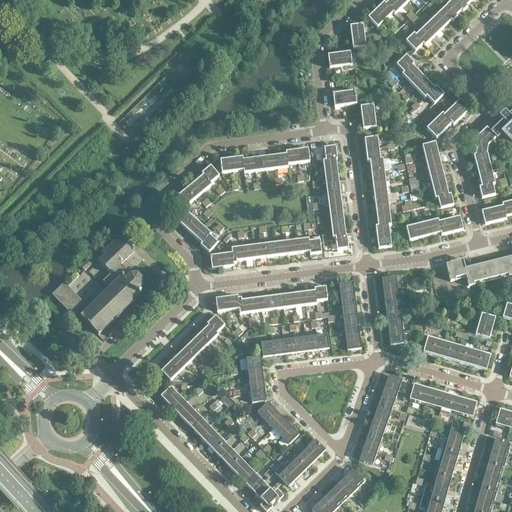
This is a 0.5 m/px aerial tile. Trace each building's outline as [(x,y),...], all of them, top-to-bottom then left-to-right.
[(403,8),(394,0),(391,0),(386,5),(385,6),(393,14),(395,16),(403,8)] [(410,1),(409,0),(394,0),(403,8),(410,1)] [(462,13),(468,8),(467,7),(470,4),(465,0),(453,0),(453,1),(452,1),(451,2),(450,3),(446,7),(439,14),(448,24),(451,22),(452,23),(458,17),(457,16),(459,14),(461,12),(462,13)] [(393,14),(385,6),(386,5),(384,4),(376,11),(385,21),(393,14)] [(385,21),(376,11),(368,19),(377,29),(385,21)] [(448,24),(439,14),(431,22),(441,32),(448,24)] [(441,32),(431,22),(423,29),(433,39),(441,32)] [(364,37),(363,26),(352,27),(351,25),(350,26),(350,27),(351,39),(364,37)] [(433,39),(423,29),(416,37),(423,45),(425,47),(433,39)] [(423,45),(416,37),(414,35),(406,43),(415,53),(423,45)] [(366,48),(364,37),(351,39),(353,50),(366,48)] [(352,67),(350,54),(350,53),(339,55),(341,68),(352,67)] [(341,68),(339,55),(329,56),(329,54),(327,54),(329,70),(341,68)] [(412,67),(414,65),(406,56),(396,66),(404,74),(412,66),(412,67)] [(420,74),(412,67),(412,66),(404,74),(402,76),(410,84),(420,74)] [(388,74),(394,80),(396,78),(395,77),(399,73),(395,68),(388,74)] [(417,91),(427,82),(420,74),(410,84),(417,91)] [(435,90),(434,89),(427,82),(417,91),(425,100),(427,98),(426,98),(435,90)] [(434,106),(444,96),(436,88),(434,89),(435,90),(426,98),(427,98),(434,106)] [(357,106),(355,92),(344,94),(346,107),(357,106)] [(346,107),(344,94),(333,95),(335,110),(336,110),(336,108),(346,107)] [(469,111),(460,101),(452,109),(461,119),(469,111)] [(420,109),(416,104),(411,108),(416,113),(420,109)] [(375,118),(373,107),(373,106),(360,108),(362,119),(375,118)] [(461,119),(452,109),(444,116),(444,117),(452,125),(453,127),(461,119)] [(511,112),(509,116),(505,112),(499,117),(503,121),(511,130),(511,112)] [(452,125),(444,117),(444,116),(443,115),(435,122),(444,132),(452,125)] [(376,129),(375,118),(362,119),(363,132),(365,132),(364,130),(376,129)] [(511,143),(511,130),(503,121),(490,133),(496,139),(498,141),(503,135),(511,144),(511,143)] [(444,132),(435,122),(427,130),(436,140),(444,132)] [(496,139),(490,133),(486,129),(478,137),(488,147),(496,139)] [(487,154),(488,147),(478,137),(470,145),(475,149),(472,153),(473,157),(474,157),(487,154)] [(379,150),(377,138),(364,140),(366,152),(379,150)] [(438,154),(436,144),(422,147),(425,158),(438,154)] [(337,161),(335,148),(324,149),(325,162),(336,161),(337,161)] [(310,163),(308,150),(297,152),(299,165),(310,163)] [(380,161),(380,160),(379,150),(366,152),(367,163),(370,163),(370,162),(380,161)] [(299,165),(297,152),(286,153),(286,156),(288,166),(299,165)] [(441,165),(438,154),(425,158),(427,168),(441,165)] [(490,164),(487,154),(474,157),(476,168),(490,164)] [(286,156),(276,157),(277,170),(288,169),(288,166),(286,156)] [(277,170),(276,157),(264,158),(266,172),(277,170)] [(244,172),(243,161),(243,158),(231,160),(233,173),(244,172)] [(266,172),(264,158),(253,160),(255,173),(266,172)] [(233,173),(231,160),(220,161),(222,175),(233,173)] [(255,173),(253,160),(243,161),(244,172),(244,175),(255,173)] [(384,171),(383,160),(380,160),(380,161),(370,162),(370,163),(371,173),(384,171)] [(338,172),(336,161),(325,162),(323,162),(324,173),(338,172)] [(492,175),(490,164),(476,168),(479,178),(492,175)] [(443,175),(441,165),(427,168),(430,179),(443,175)] [(219,177),(211,167),(202,175),(203,176),(210,185),(211,185),(219,177)] [(386,182),(384,171),(371,173),(372,184),(386,182)] [(339,183),(338,172),(324,173),(326,184),(339,183)] [(446,186),(443,175),(430,179),(433,189),(446,186)] [(495,185),(492,175),(479,178),(481,188),(492,186),(495,185)] [(212,186),(211,185),(210,185),(203,176),(195,183),(204,193),(212,186)] [(387,193),(386,182),(372,184),(374,195),(387,193)] [(204,193),(195,183),(186,190),(195,201),(204,193)] [(340,194),(339,183),(326,184),(327,195),(340,194)] [(448,196),(446,186),(433,189),(435,200),(438,199),(449,196),(448,196)] [(495,196),(492,186),(481,188),(479,188),(482,200),(495,196)] [(195,201),(186,190),(177,198),(184,206),(183,206),(184,207),(185,206),(186,208),(195,201)] [(388,204),(387,193),(374,195),(375,206),(388,204)] [(342,204),(340,194),(327,195),(328,206),(342,204)] [(454,207),(451,196),(451,195),(448,196),(449,196),(438,199),(440,210),(454,207)] [(511,216),(511,202),(502,205),(502,207),(503,207),(505,218),(506,218),(511,216)] [(343,215),(342,204),(328,206),(330,217),(343,215)] [(390,215),(388,204),(375,206),(377,217),(390,215)] [(505,218),(503,207),(502,207),(492,210),(496,223),(507,221),(506,218),(505,218)] [(496,223),(492,210),(481,213),(485,226),(496,223)] [(185,230),(194,220),(186,212),(185,214),(184,213),(183,214),(184,215),(177,222),(185,230)] [(344,226),(343,215),(330,217),(331,228),(344,226)] [(391,226),(390,215),(377,217),(378,227),(378,228),(389,226),(389,227),(391,226)] [(463,231),(460,218),(449,221),(452,234),(463,231)] [(194,238),(203,228),(194,220),(185,230),(194,238)] [(441,234),(438,223),(439,223),(438,221),(427,224),(431,237),(441,234)] [(452,234),(449,221),(439,223),(438,223),(441,234),(441,237),(452,234)] [(431,237),(427,224),(417,226),(420,239),(431,237)] [(346,237),(344,226),(331,228),(333,239),(335,239),(346,237)] [(390,237),(389,227),(389,226),(378,228),(378,227),(375,228),(377,239),(390,237)] [(420,239),(417,226),(406,229),(409,242),(420,239)] [(210,237),(211,235),(203,228),(194,238),(202,245),(210,237)] [(209,254),(218,244),(210,237),(202,245),(200,246),(209,254)] [(348,250),(347,237),(346,237),(335,239),(337,252),(348,250)] [(391,249),(390,237),(377,239),(378,250),(391,249)] [(138,291),(142,287),(142,280),(138,275),(131,275),(131,276),(121,265),(135,252),(123,239),(118,244),(116,242),(97,260),(111,274),(103,282),(110,289),(92,306),(80,318),(98,336),(101,334),(103,331),(110,338),(113,335),(116,331),(110,325),(141,295),(138,291)] [(310,253),(309,243),(309,240),(297,242),(299,255),(310,253)] [(322,255),(321,247),(321,245),(320,245),(320,241),(309,243),(310,253),(310,256),(322,255)] [(299,255),(297,242),(286,243),(288,256),(299,255)] [(288,256),(286,243),(275,244),(277,258),(288,256)] [(277,258),(275,244),(264,246),(266,259),(277,258)] [(266,259),(264,246),(253,247),(255,260),(266,259)] [(255,260),(253,247),(243,248),(244,262),(255,260)] [(244,262),(243,248),(231,250),(232,255),(234,265),(237,265),(237,263),(244,262)] [(232,255),(222,256),(223,269),(233,268),(233,269),(235,269),(234,265),(232,255)] [(223,269),(222,256),(210,258),(211,266),(209,266),(208,268),(208,269),(210,271),(223,269)] [(511,276),(511,267),(510,259),(494,263),(496,272),(500,271),(502,277),(508,275),(508,278),(511,276)] [(85,272),(92,265),(89,261),(88,260),(80,267),(85,272)] [(466,276),(465,270),(463,261),(446,266),(450,283),(456,281),(455,279),(466,276)] [(502,277),(500,271),(496,272),(494,263),(491,264),(481,266),(483,275),(479,276),(480,282),(502,277)] [(480,282),(479,276),(483,275),(481,266),(465,270),(466,276),(469,287),(475,286),(474,284),(480,282)] [(397,289),(396,278),(382,280),(383,291),(397,289)] [(354,295),(353,283),(339,285),(340,297),(354,295)] [(83,303),(64,284),(52,296),(53,297),(73,317),(76,313),(80,318),(92,306),(86,300),(85,300),(83,303)] [(327,296),(326,288),(314,290),(314,293),(315,292),(316,303),(317,303),(328,302),(327,298),(328,298),(327,296)] [(399,300),(397,289),(383,291),(385,302),(399,300)] [(316,303),(315,292),(314,293),(304,294),(306,307),(317,306),(317,303),(316,303)] [(306,307),(304,294),(293,295),(295,309),(306,307)] [(295,309),(293,295),(282,297),(284,310),(295,309)] [(356,306),(354,295),(340,297),(342,308),(356,306)] [(240,311),(238,300),(238,296),(237,297),(237,298),(226,299),(228,312),(239,311),(240,311)] [(284,310),(282,297),(271,298),(273,311),(284,310)] [(273,311),(271,298),(260,299),(262,313),(273,311)] [(228,312),(226,299),(214,301),(212,303),(212,304),(214,305),(216,305),(217,314),(228,312)] [(262,313),(260,299),(249,301),(251,314),(262,313)] [(251,314),(249,301),(242,302),(241,300),(238,300),(240,311),(239,311),(240,316),(251,314)] [(400,311),(399,300),(385,302),(386,313),(400,311)] [(511,321),(511,306),(506,305),(502,319),(511,321)] [(357,317),(356,306),(342,308),(343,319),(357,317)] [(401,322),(400,311),(386,313),(387,324),(401,322)] [(492,330),(496,319),(481,315),(478,325),(492,330)] [(225,327),(215,317),(207,325),(208,327),(209,327),(217,335),(217,334),(225,327)] [(359,328),(357,317),(343,319),(345,329),(359,328)] [(403,333),(401,322),(387,324),(389,335),(403,333)] [(489,340),(492,331),(492,330),(478,325),(475,336),(489,340)] [(218,336),(217,334),(217,335),(209,327),(208,327),(201,334),(210,344),(218,336)] [(360,339),(359,328),(345,329),(346,340),(360,339)] [(404,345),(403,333),(389,335),(390,346),(404,345)] [(210,344),(201,334),(193,342),(202,351),(210,344)] [(329,350),(328,336),(316,337),(318,351),(329,350)] [(318,351),(316,337),(305,339),(307,353),(318,351)] [(37,339),(35,343),(46,349),(48,345),(37,339)] [(307,353),(305,339),(294,340),(296,354),(307,353)] [(361,350),(360,339),(346,340),(347,352),(361,350)] [(439,358),(444,344),(427,339),(423,354),(439,358)] [(296,354),(294,340),(283,342),(285,356),(296,354)] [(202,351),(193,342),(185,350),(194,359),(202,351)] [(285,356),(283,342),(273,343),(274,357),(285,356)] [(274,357),(273,343),(261,344),(263,358),(274,357)] [(455,363),(459,348),(444,344),(439,358),(455,363)] [(470,367),(474,352),(459,348),(455,363),(470,367)] [(194,359),(185,350),(177,357),(186,367),(194,359)] [(486,371),(490,357),(474,352),(470,367),(486,372),(487,371),(486,371)] [(186,367),(177,357),(169,365),(178,375),(186,367)] [(262,369),(260,358),(246,360),(248,371),(262,369)] [(178,375),(169,365),(161,373),(170,382),(178,375)] [(263,380),(262,369),(248,371),(249,382),(263,380)] [(398,392),(402,381),(389,377),(385,387),(398,392)] [(265,391),(263,380),(249,382),(251,393),(265,391)] [(426,405),(430,390),(414,386),(413,387),(414,387),(410,400),(426,405)] [(395,402),(398,392),(385,387),(381,398),(395,402)] [(169,406),(178,397),(170,388),(164,395),(163,394),(160,397),(169,406)] [(441,410),(445,395),(430,390),(426,405),(441,410)] [(266,403),(265,391),(251,393),(252,404),(266,403)] [(456,414),(461,399),(445,395),(441,410),(456,414)] [(228,396),(216,402),(221,411),(233,404),(228,396)] [(176,414),(186,404),(178,397),(169,406),(176,414)] [(391,413),(395,402),(381,398),(378,408),(391,413)] [(473,419),(477,405),(477,404),(461,399),(456,414),(473,419)] [(184,422),(194,412),(186,404),(176,414),(184,422)] [(266,422),(276,412),(268,404),(258,414),(266,422)] [(387,423),(391,413),(378,408),(374,419),(387,423)] [(511,420),(510,420),(511,414),(500,411),(499,411),(500,412),(496,425),(510,429),(511,421),(511,420)] [(192,430),(201,420),(194,412),(184,422),(192,430)] [(273,430),(283,420),(276,412),(266,422),(273,430)] [(384,434),(387,423),(374,419),(370,429),(384,434)] [(199,438),(209,428),(201,420),(192,430),(199,438)] [(281,438),(291,428),(283,420),(273,430),(281,438)] [(462,443),(465,430),(450,425),(446,438),(462,443)] [(207,445),(217,436),(209,428),(199,438),(207,445)] [(289,446),(299,436),(291,428),(281,438),(289,446)] [(380,444),(384,434),(370,429),(367,440),(380,444)] [(215,453),(224,444),(217,436),(207,445),(215,453)] [(458,455),(462,443),(446,438),(442,450),(458,455)] [(376,455),(380,444),(367,440),(363,450),(376,455)] [(508,457),(511,444),(495,440),(492,452),(508,457)] [(325,452),(316,442),(306,451),(316,461),(325,452)] [(222,461),(232,452),(224,444),(215,453),(222,461)] [(373,465),(376,455),(363,450),(359,461),(373,465)] [(455,467),(458,455),(442,450),(439,462),(455,467)] [(316,461),(306,451),(297,460),(307,470),(316,461)] [(230,469),(240,460),(232,452),(222,461),(230,469)] [(504,469),(508,457),(492,452),(488,464),(504,469)] [(238,477),(247,468),(240,460),(230,469),(238,477)] [(307,470),(297,460),(288,468),(298,479),(307,470)] [(451,479),(454,471),(455,467),(439,462),(435,474),(451,479)] [(500,481),(504,469),(488,464),(485,477),(500,481)] [(245,485),(255,476),(247,468),(238,477),(245,485)] [(298,479),(288,468),(279,478),(289,488),(298,479)] [(364,484),(362,482),(353,472),(342,482),(354,494),(364,484)] [(448,491),(451,479),(435,474),(432,487),(448,491)] [(253,493),(263,483),(255,476),(245,485),(253,493)] [(497,493),(500,481),(485,477),(481,489),(497,493)] [(354,494),(342,482),(332,492),(342,502),(344,504),(354,494)] [(261,501),(270,491),(263,483),(253,493),(261,501)] [(444,503),(448,491),(432,487),(428,499),(444,503)] [(493,505),(497,493),(481,489),(478,501),(493,505)] [(270,507),(276,501),(278,503),(283,498),(277,491),(273,495),(270,491),(261,501),(264,504),(260,507),(261,509),(264,511),(269,511),(271,510),(272,509),(270,507)] [(335,511),(344,504),(342,502),(332,492),(322,502),(331,511),(335,511)] [(428,511),(441,511),(444,503),(428,499),(425,511),(428,511)] [(491,511),(493,505),(478,501),(474,511),(491,511)] [(331,511),(322,502),(312,511),(311,511),(331,511)]
